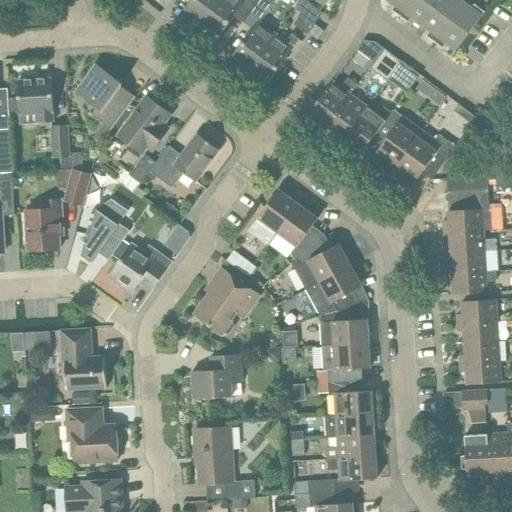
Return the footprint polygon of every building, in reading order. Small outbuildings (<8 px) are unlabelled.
[(203,21),(219,0),(192,0),(186,9),(203,21)] [(244,0),(219,0),(203,21),(221,34),(238,11),(247,18),(260,0),(244,0)] [(266,0),(260,0),(247,18),(256,25),(234,54),(252,67),(276,34),(260,22),(273,5),(266,0)] [(301,0),(295,8),(299,11),(315,23),(323,13),(305,0),(301,0)] [(400,16),(411,0),(388,0),(396,6),(393,11),(400,16)] [(411,0),(400,16),(406,21),(411,17),(421,24),(438,0),(411,0)] [(438,0),(421,24),(431,31),(428,37),(435,42),(464,2),(461,0),(438,0)] [(464,2),(435,42),(441,47),(445,42),(456,50),(485,12),(474,4),(472,8),(464,2)] [(318,40),(324,31),(315,24),(309,33),(318,40)] [(276,34),(252,67),(269,80),(299,39),(291,34),(286,41),(276,34)] [(374,62),(385,49),(376,42),(363,40),(357,49),(374,62)] [(385,49),(374,62),(370,68),(388,81),(389,79),(402,61),(385,49)] [(402,61),(389,79),(405,91),(418,73),(402,61)] [(102,142),(111,129),(131,102),(117,92),(123,83),(95,63),(75,91),(97,108),(92,115),(104,124),(95,137),(102,142)] [(52,78),(18,80),(19,98),(10,98),(8,98),(8,99),(9,99),(10,115),(37,113),(37,122),(54,121),(53,112),(54,112),(52,78)] [(328,124),(351,94),(358,85),(349,78),(342,88),(333,81),(311,111),(328,124)] [(423,79),(417,88),(425,95),(432,86),(423,79)] [(0,129),(10,129),(7,89),(0,89),(0,129)] [(368,107),(351,94),(328,124),(346,137),(368,107)] [(153,150),(156,144),(168,128),(163,124),(171,114),(147,96),(118,136),(142,153),(147,145),(153,150)] [(460,104),(454,111),(472,124),(478,117),(460,104)] [(368,107),(346,137),(364,151),(385,120),(368,107)] [(394,109),(385,120),(364,151),(374,158),(379,151),(397,165),(422,130),(394,109)] [(70,157),(70,153),(68,125),(52,126),(54,158),(70,157)] [(422,130),(397,165),(417,180),(426,168),(435,175),(456,147),(439,134),(434,139),(422,130)] [(219,150),(198,134),(182,155),(169,145),(156,162),(150,171),(172,188),(184,172),(196,181),(219,150)] [(82,152),(70,153),(70,157),(71,169),(73,169),(83,169),(82,152)] [(145,154),(130,175),(141,183),(150,171),(156,162),(145,154)] [(60,170),(56,170),(56,177),(60,185),(68,188),(73,169),(71,169),(60,170)] [(91,174),(73,169),(68,188),(65,200),(82,205),(91,174)] [(488,177),(447,179),(448,191),(468,190),(488,189),(488,177)] [(509,177),(497,178),(497,191),(509,190),(509,177)] [(0,252),(4,252),(2,215),(15,214),(12,179),(0,179),(0,252)] [(278,232),(299,204),(279,189),(258,217),(278,232)] [(444,233),(484,230),(482,210),(489,209),(488,189),(468,190),(448,191),(449,220),(443,220),(444,233)] [(98,208),(94,208),(81,255),(92,262),(99,253),(109,260),(130,230),(120,223),(129,210),(112,198),(98,208)] [(64,234),(62,214),(61,200),(43,201),(44,209),(26,210),(28,250),(60,248),(59,234),(64,234)] [(166,203),(161,210),(173,218),(178,211),(166,203)] [(299,204),(278,232),(296,246),(291,253),(296,259),(319,239),(309,231),(318,218),(299,204)] [(484,230),(444,233),(445,241),(451,241),(451,253),(485,251),(484,230)] [(319,239),(296,259),(293,262),(307,288),(350,265),(339,243),(326,250),(319,239)] [(140,282),(152,290),(168,268),(167,267),(171,261),(158,252),(153,259),(132,243),(109,275),(133,291),(140,282)] [(227,260),(243,272),(249,277),(256,267),(250,262),(234,250),(227,260)] [(485,251),(451,253),(452,265),(446,265),(447,274),(486,272),(485,251)] [(353,268),(350,265),(307,288),(323,315),(352,307),(356,306),(349,293),(362,286),(358,279),(362,277),(356,267),(353,268)] [(222,334),(234,317),(237,313),(244,317),(260,295),(226,271),(225,272),(234,278),(224,293),(214,287),(195,314),(222,334)] [(487,292),(486,272),(447,274),(447,282),(453,282),(454,294),(474,293),(487,292)] [(458,322),(497,320),(496,299),(462,301),(463,314),(457,314),(458,322)] [(352,307),(323,315),(325,323),(321,323),(322,346),(369,343),(368,319),(353,320),(352,307)] [(498,341),(497,320),(458,322),(458,331),(464,330),(465,343),(498,341)] [(67,390),(107,387),(105,356),(93,356),(91,328),(61,330),(63,363),(66,363),(67,390)] [(268,336),(266,340),(268,345),(272,347),(277,345),(279,340),(277,336),(272,334),(268,336)] [(498,341),(465,343),(466,354),(460,355),(460,363),(500,361),(498,341)] [(369,343),(322,346),(324,366),(328,366),(328,369),(328,371),(318,372),(318,382),(356,380),(356,368),(371,367),(369,343)] [(267,358),(272,362),(280,361),(279,350),(267,350),(267,358)] [(194,399),(214,397),(232,396),(231,382),(242,381),(240,354),(231,355),(211,356),(211,357),(216,357),(217,370),(192,371),(194,399)] [(500,361),(460,363),(461,372),(467,371),(467,384),(501,382),(500,361)] [(357,391),(356,380),(318,382),(319,392),(329,392),(329,394),(335,394),(336,415),(373,413),(372,390),(357,391)] [(487,390),(482,390),(462,391),(463,410),(483,409),(486,408),(485,402),(488,402),(487,390)] [(75,463),(98,462),(118,461),(116,424),(104,425),(103,407),(83,409),(67,410),(69,440),(73,439),(75,463)] [(42,409),(31,409),(32,420),(43,420),(42,409)] [(373,413),(336,415),(325,416),(327,437),(338,437),(375,434),(373,413)] [(280,421),(265,439),(283,455),(280,421)] [(229,427),(216,427),(196,429),(199,484),(227,482),(228,498),(256,497),(254,479),(233,481),(229,427)] [(292,439),(304,438),(303,431),(291,431),(292,439)] [(509,433),(487,434),(489,471),(511,470),(509,433)] [(338,437),(338,447),(328,448),(328,459),(376,456),(375,434),(338,437)] [(489,471),(487,434),(465,435),(466,460),(462,460),(463,470),(467,470),(467,472),(469,472),(470,476),(480,476),(480,472),(489,471)] [(304,438),(292,439),(293,456),(305,455),(304,438)] [(376,456),(328,459),(329,470),(340,469),(340,480),(377,478),(376,456)] [(309,494),(337,492),(336,479),(316,480),(308,481),(309,494)] [(120,511),(119,480),(99,481),(85,482),(85,485),(67,486),(68,511),(120,511)] [(337,492),(309,494),(295,495),(296,507),(316,506),(316,511),(353,511),(352,492),(337,493),(337,492)]
